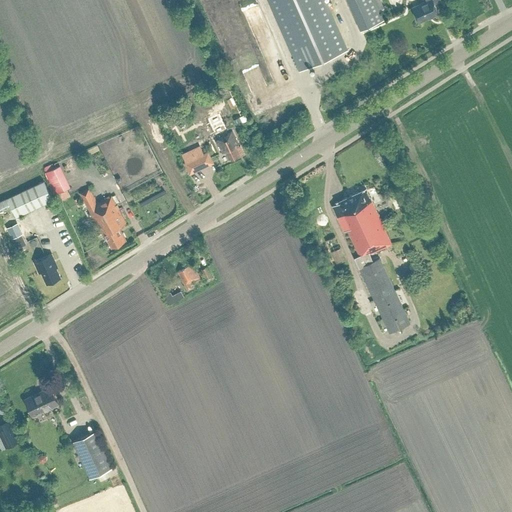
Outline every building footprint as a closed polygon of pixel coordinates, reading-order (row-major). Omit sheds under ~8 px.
[(235,0),(219,0),(232,35),(246,30),(235,0)] [(268,0),(300,70),(347,49),(325,0),(268,0)] [(349,0),(359,25),(388,15),(382,0),(349,0)] [(424,0),(424,1),(412,6),(418,21),(439,12),(435,3),(441,0),(424,0)] [(251,8),(280,79),(294,73),(265,2),(251,8)] [(288,84),(259,95),(264,109),(293,98),(288,84)] [(229,113),(243,107),(241,102),(227,109),(229,113)] [(218,114),(208,119),(215,134),(218,139),(216,140),(217,143),(218,142),(223,152),(225,150),(229,159),(239,155),(243,153),(239,145),(238,145),(231,131),(227,133),(228,135),(222,137),(220,132),(225,129),(218,114)] [(175,123),(170,115),(165,118),(170,126),(175,123)] [(193,150),(182,155),(190,171),(201,166),(211,161),(207,152),(196,157),(193,150)] [(70,186),(60,164),(45,171),(55,193),(70,186)] [(53,198),(47,183),(45,179),(8,196),(17,215),(53,198)] [(125,221),(111,195),(97,203),(88,187),(80,192),(88,208),(105,238),(106,237),(111,246),(126,239),(118,225),(125,221)] [(391,242),(365,187),(334,201),(335,203),(332,204),(344,230),(347,229),(359,254),(354,256),(389,331),(410,322),(379,257),(373,260),(369,253),(391,242)] [(39,212),(32,216),(34,221),(41,217),(39,212)] [(16,222),(7,226),(12,238),(22,233),(16,222)] [(26,243),(22,233),(12,238),(17,247),(26,243)] [(51,252),(34,260),(39,271),(41,270),(46,282),(60,276),(56,266),(57,265),(51,252)] [(200,276),(192,262),(177,270),(185,284),(187,289),(192,287),(189,282),(200,276)] [(205,278),(211,275),(206,266),(201,269),(205,278)] [(50,386),(25,398),(33,414),(58,402),(50,386)] [(0,435),(5,446),(20,439),(15,428),(0,435)] [(112,466),(95,429),(73,440),(90,476),(112,466)]
